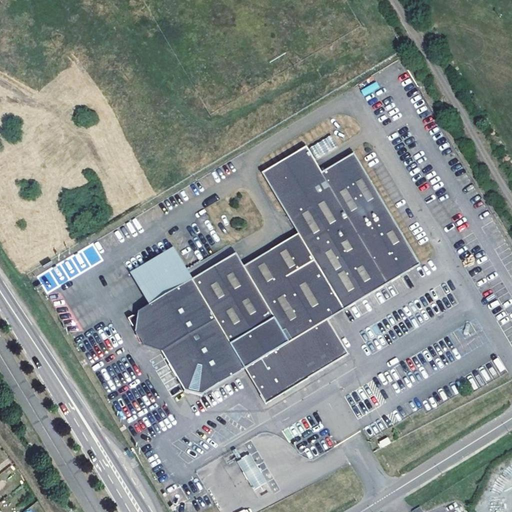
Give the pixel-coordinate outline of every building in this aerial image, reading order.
[(319,139),(316,133),(305,140),(308,145),(319,139)] [(329,136),(311,146),(317,157),(335,148),(329,136)] [(236,254),(192,280),(149,306),(138,313),(135,332),(143,345),(162,352),(185,391),(202,395),(243,368),(263,401),(345,353),(326,318),(419,265),(354,152),(323,170),(308,145),(262,171),(298,234),(244,265),(236,254)] [(38,278),(49,294),(102,259),(91,243),(38,278)] [(149,306),(192,280),(173,247),(130,273),(149,306)] [(386,439),(378,443),(381,448),(389,444),(386,439)] [(250,456),(238,463),(253,491),(266,483),(250,456)] [(349,470),(292,499),(292,511),(295,511),(348,486),(349,470)]
